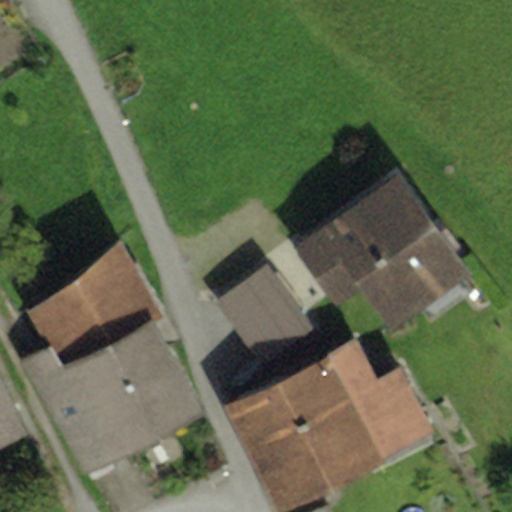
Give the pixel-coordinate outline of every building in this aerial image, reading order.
[(398,171),(294,244),(335,303),(361,285),(390,327),(468,272),(398,171)] [(34,378),(84,472),(201,410),(153,319),(162,314),(119,240),(25,310),(47,347),(24,359),(34,378)] [(268,261),(214,298),(258,362),(312,325),(268,261)] [(357,337),(225,405),(280,510),(433,431),(398,365),(377,376),(357,337)] [(0,428),(19,420),(0,380),(0,428)]
